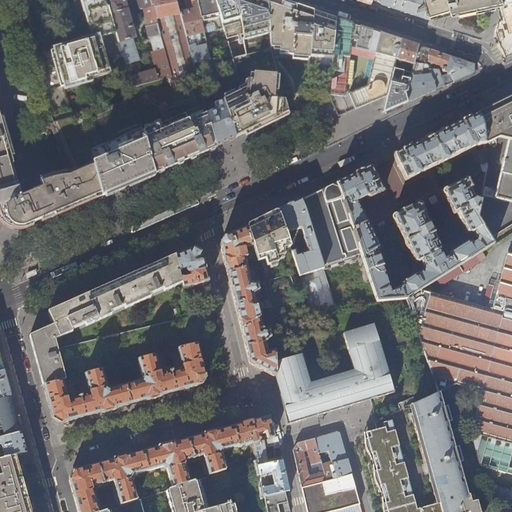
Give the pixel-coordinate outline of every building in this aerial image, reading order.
[(21,0),(51,116),(71,110),(63,83),(86,77),(85,74),(109,67),(107,60),(121,56),(105,0),(21,0)] [(134,37),(124,0),(105,0),(121,56),(123,61),(137,57),(132,37),(134,37)] [(171,77),(149,0),(137,0),(140,9),(142,9),(147,27),(145,27),(148,38),(150,37),(153,51),(151,51),(157,70),(155,71),(154,69),(127,76),(130,88),(171,77)] [(178,10),(174,0),(149,0),(171,77),(172,81),(195,74),(193,64),(178,10)] [(184,0),(187,12),(186,13),(184,8),(178,10),(193,64),(210,60),(200,18),(195,0),(184,0)] [(195,0),(200,18),(218,15),(215,3),(213,0),(195,0)] [(268,45),(265,0),(233,0),(236,4),(244,44),(246,55),(269,49),(269,47),(268,45)] [(310,56),(313,11),(287,2),(280,0),(265,0),(268,45),(269,47),(274,47),(279,48),(278,52),(286,53),(286,54),(292,55),(292,57),(310,58),(310,57),(310,56)] [(428,17),(423,0),(379,0),(380,2),(398,8),(428,17)] [(449,12),(445,0),(423,0),(428,17),(429,18),(436,15),(449,12)] [(445,0),(449,12),(449,13),(455,12),(470,9),(480,6),(501,2),(499,0),(445,0)] [(332,58),(336,19),(330,16),(313,11),(310,56),(310,57),(332,58)] [(332,58),(329,94),(342,88),(343,84),(347,84),(350,48),(375,55),(375,57),(370,56),(363,79),(367,81),(366,86),(348,95),(354,105),(360,102),(362,107),(388,96),(394,69),(397,60),(401,41),(385,35),(365,29),(361,27),(356,45),(354,44),(354,36),(352,36),(353,24),(349,23),(336,19),(332,58)] [(415,64),(419,47),(410,43),(401,41),(397,60),(415,65),(415,64)] [(246,55),(244,44),(228,48),(232,59),(246,55)] [(465,62),(436,52),(419,47),(415,64),(427,66),(430,74),(432,79),(436,90),(451,83),(474,73),(474,65),(465,62)] [(430,74),(427,66),(415,64),(415,65),(412,74),(412,76),(430,74)] [(409,89),(412,76),(412,74),(394,69),(388,96),(386,105),(384,112),(405,103),(407,102),(406,93),(409,92),(409,89)] [(286,112),(283,99),(273,99),(275,74),(252,73),(252,80),(248,80),(247,87),(222,100),(235,138),(241,135),(260,126),(286,112)] [(436,90),(432,79),(409,89),(409,92),(406,93),(407,102),(436,90)] [(511,96),(493,106),(481,112),(477,114),(481,125),(482,132),(484,142),(484,145),(508,133),(511,131),(511,140),(508,140),(496,191),(494,199),(511,203),(511,96)] [(235,138),(222,100),(214,105),(216,110),(207,114),(216,148),(227,143),(235,138)] [(207,114),(204,104),(142,130),(145,140),(150,159),(154,174),(175,165),(206,152),(211,150),(216,148),(207,114)] [(36,225),(101,197),(92,164),(88,149),(78,114),(53,122),(73,166),(77,165),(78,166),(75,167),(76,169),(74,169),(75,172),(75,173),(63,174),(56,174),(40,179),(43,187),(22,196),(18,184),(17,184),(0,188),(0,219),(3,223),(5,224),(7,226),(10,227),(15,229),(20,230),(23,229),(27,229),(36,225)] [(484,142),(482,132),(481,125),(477,114),(394,155),(394,157),(405,180),(476,146),(484,145),(484,142)] [(92,164),(145,140),(142,130),(141,125),(88,149),(92,164)] [(14,164),(5,135),(0,136),(0,188),(17,184),(12,165),(14,164)] [(154,174),(150,159),(145,140),(92,164),(101,197),(102,197),(108,195),(127,186),(154,174)] [(482,164),(486,162),(484,149),(476,153),(482,164)] [(476,219),(478,210),(480,202),(475,200),(470,189),(471,188),(466,179),(442,191),(453,214),(457,212),(467,233),(471,233),(473,232),(476,237),(475,242),(470,244),(470,243),(467,243),(450,253),(449,257),(442,260),(438,252),(439,251),(440,248),(423,214),(424,213),(420,203),(411,207),(409,206),(400,210),(400,213),(391,217),(396,227),(398,226),(415,262),(418,263),(420,261),(423,267),(422,272),(416,276),(415,275),(414,275),(401,283),(401,285),(401,287),(399,288),(390,291),(375,249),(378,248),(366,222),(365,222),(357,206),(358,201),(367,197),(369,198),(383,191),(371,168),(369,167),(337,183),(340,193),(361,254),(377,302),(406,299),(418,291),(436,280),(458,266),(473,257),(490,246),(492,245),(489,240),(476,219)] [(361,254),(340,193),(337,183),(328,187),(301,200),(305,208),(324,266),(361,254)] [(494,199),(496,191),(483,187),(481,196),(494,199)] [(281,218),(290,247),(309,312),(335,306),(322,266),(305,211),(301,201),(297,202),(278,212),(279,213),(281,218)] [(290,247),(281,218),(279,213),(271,215),(271,217),(263,219),(263,221),(256,223),(253,224),(253,225),(250,226),(247,227),(252,247),(256,261),(257,262),(264,260),(266,266),(277,263),(276,258),(284,255),(282,249),(290,247)] [(492,245),(511,232),(511,225),(489,240),(492,245)] [(244,249),(252,247),(247,227),(235,232),(224,236),(220,244),(225,266),(245,346),(249,363),(261,369),(276,377),(275,363),(275,350),(267,352),(265,342),(270,338),(268,330),(261,329),(257,314),(260,314),(258,309),(256,310),(254,300),(257,299),(255,295),(253,296),(253,295),(259,292),(257,284),(250,283),(244,258),(245,259),(246,257),(245,257),(246,256),(244,249)] [(494,252),(490,246),(473,257),(477,263),(494,252)] [(176,255),(180,271),(185,270),(186,273),(189,275),(189,274),(190,277),(185,278),(184,275),(181,275),(183,283),(184,288),(209,282),(206,272),(202,252),(193,248),(176,255)] [(472,432),(511,443),(511,439),(511,254),(506,253),(497,288),(488,286),(482,306),(485,306),(484,309),(418,291),(406,299),(439,392),(458,383),(483,390),(472,432)] [(377,302),(361,254),(324,266),(322,266),(335,306),(343,304),(377,302)] [(181,275),(180,271),(176,255),(146,269),(107,286),(67,304),(48,312),(51,319),(54,325),(29,336),(32,344),(34,354),(38,366),(43,385),(62,380),(69,378),(77,376),(84,374),(102,370),(114,367),(126,363),(138,360),(156,356),(163,354),(170,352),(177,350),(198,344),(191,316),(58,349),(55,340),(72,332),(71,329),(86,323),(87,325),(112,314),(111,312),(125,306),(126,308),(151,297),(150,295),(163,289),(164,291),(183,283),(181,275)] [(462,273),(458,266),(436,280),(440,287),(462,273)] [(310,386),(300,356),(275,363),(276,377),(287,425),(307,419),(306,417),(311,415),(319,413),(320,415),(335,410),(364,401),(364,399),(376,395),(377,397),(397,391),(390,369),(388,369),(374,325),(343,335),(355,372),(310,386)] [(201,358),(198,344),(177,350),(182,368),(161,374),(156,356),(138,360),(142,377),(141,380),(110,389),(107,387),(102,370),(84,374),(90,395),(69,401),(62,380),(43,385),(45,394),(51,417),(63,423),(98,413),(163,395),(188,389),(199,386),(205,375),(201,358)] [(8,386),(4,371),(0,372),(0,398),(11,396),(8,386)] [(447,421),(452,420),(448,405),(443,406),(439,392),(411,405),(414,414),(416,423),(413,424),(415,431),(452,442),(447,421)] [(0,438),(21,433),(20,428),(11,396),(0,398),(0,438)] [(416,423),(414,414),(407,415),(410,425),(413,424),(416,423)] [(223,452),(238,448),(239,451),(253,444),(275,437),(269,416),(223,429),(174,442),(155,448),(109,461),(93,465),(75,470),(70,480),(74,498),(78,511),(98,511),(100,511),(93,488),(114,482),(120,505),(138,499),(132,480),(133,477),(163,469),(167,470),(172,488),(190,482),(185,462),(203,456),(209,475),(243,464),(242,462),(226,466),(223,454),(223,452)] [(394,431),(391,421),(383,423),(385,428),(386,433),(394,431)] [(463,459),(459,444),(453,446),(452,442),(415,431),(419,446),(418,446),(423,465),(427,464),(430,474),(438,503),(416,510),(412,496),(404,498),(399,481),(407,479),(403,463),(395,465),(390,449),(398,446),(394,431),(386,433),(385,428),(379,429),(395,492),(386,495),(386,497),(388,503),(382,505),(383,511),(382,511),(420,511),(469,498),(469,495),(467,495),(457,461),(463,459)] [(395,492),(379,429),(369,432),(370,438),(364,440),(365,448),(368,455),(374,453),(376,459),(378,465),(379,470),(373,472),(374,479),(377,487),(383,486),(385,491),(386,495),(395,492)] [(314,438),(318,454),(327,452),(331,464),(321,466),(325,481),(332,479),(331,473),(336,472),(339,477),(350,475),(345,453),(339,433),(337,432),(314,438)] [(511,443),(472,432),(479,466),(485,465),(504,470),(508,468),(511,455),(511,443)] [(21,433),(0,438),(0,444),(1,444),(5,458),(15,456),(27,453),(25,448),(21,433)] [(277,436),(275,437),(253,444),(256,460),(257,467),(283,461),(282,458),(275,460),(274,458),(268,460),(265,448),(273,446),(274,448),(279,447),(277,436)] [(325,481),(321,466),(318,454),(314,438),(297,443),(292,450),(296,468),(301,487),(325,481)] [(403,463),(398,446),(390,449),(395,465),(403,463)] [(19,469),(15,456),(5,458),(0,459),(0,468),(2,475),(0,475),(0,511),(31,511),(28,499),(19,469)] [(263,497),(285,491),(289,491),(285,473),(283,461),(257,467),(263,497)] [(430,474),(427,464),(423,465),(421,465),(423,476),(430,474)] [(355,490),(350,475),(339,477),(332,479),(325,481),(301,487),(307,511),(329,511),(340,509),(345,508),(359,504),(355,490)] [(412,496),(407,479),(399,481),(404,498),(412,496)] [(195,480),(190,482),(172,488),(168,489),(174,511),(233,511),(231,504),(203,511),(195,480)] [(511,490),(494,486),(492,495),(511,500),(511,490)] [(290,511),(285,491),(263,497),(265,511),(290,511)] [(143,511),(140,498),(138,499),(120,505),(116,506),(103,510),(100,511),(98,511),(143,511)] [(479,511),(476,501),(471,502),(469,498),(420,511),(479,511)]
